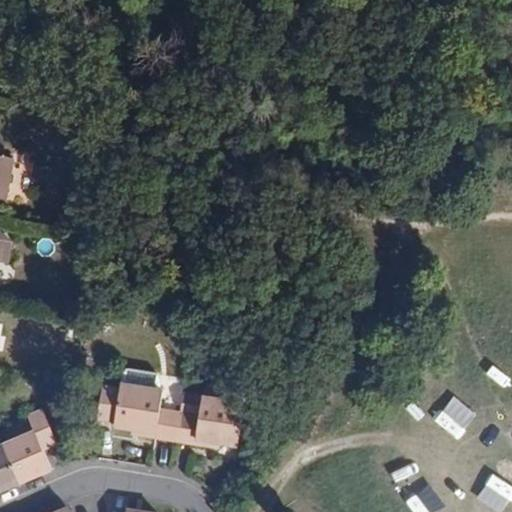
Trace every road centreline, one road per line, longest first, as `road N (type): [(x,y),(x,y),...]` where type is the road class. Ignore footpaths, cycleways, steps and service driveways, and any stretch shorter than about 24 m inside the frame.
road 1 (residential): [(203,511),(176,492),(106,480),(14,511)]
road 2 (track): [(378,432),(295,454),(259,511)]
